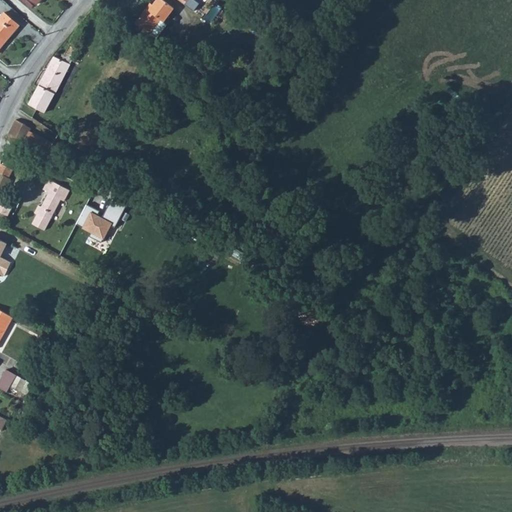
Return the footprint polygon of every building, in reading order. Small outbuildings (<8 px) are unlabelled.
[(149,33),(160,19),(163,21),(173,8),(162,0),(154,0),(147,10),(145,8),(135,22),(149,33)] [(204,14),(215,23),(220,15),(209,7),(204,14)] [(0,14),(0,46),(18,24),(3,11),(0,14)] [(149,33),(155,38),(166,24),(163,21),(160,19),(149,33)] [(61,59),(69,63),(77,48),(69,44),(61,59)] [(46,67),(63,76),(69,63),(61,59),(53,55),(46,67)] [(46,67),(27,103),(43,111),(63,76),(46,67)] [(268,111),(262,104),(251,113),(257,120),(268,111)] [(7,134),(47,154),(53,142),(29,130),(30,127),(15,119),(7,132),(7,134)] [(0,211),(7,215),(14,200),(3,194),(10,178),(8,177),(12,169),(0,162),(0,211)] [(31,223),(44,229),(60,198),(64,200),(69,190),(47,178),(42,188),(47,191),(40,206),(37,204),(33,212),(36,213),(31,223)] [(120,223),(102,214),(104,210),(92,204),(82,225),(97,232),(95,236),(110,243),(120,223)] [(0,273),(3,275),(10,262),(0,256),(0,251),(4,243),(0,240),(0,273)] [(2,254),(13,260),(20,248),(9,242),(2,254)] [(0,338),(12,316),(0,309),(0,338)] [(19,392),(26,380),(15,375),(9,386),(19,392)] [(19,392),(25,395),(32,384),(26,380),(19,392)]
